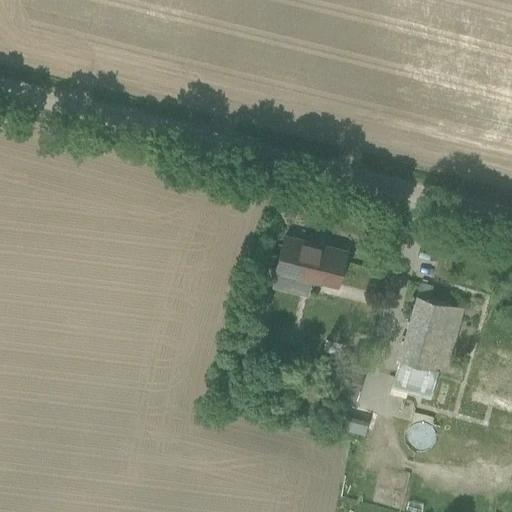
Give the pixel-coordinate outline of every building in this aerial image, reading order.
[(284,235),(279,254),(275,270),(337,286),(346,250),(284,235)] [(420,282),(414,301),(391,388),(428,398),(436,370),(445,373),(463,306),(430,297),(433,285),(420,282)] [(369,359),(345,352),(341,368),(364,375),(369,359)] [(480,362),(481,364),(474,386),(510,396),(511,387),(511,365),(489,359),(488,357),(483,356),(481,357),(480,362)] [(336,385),(334,393),(355,399),(360,380),(361,376),(362,375),(341,369),(340,370),(336,385)]
